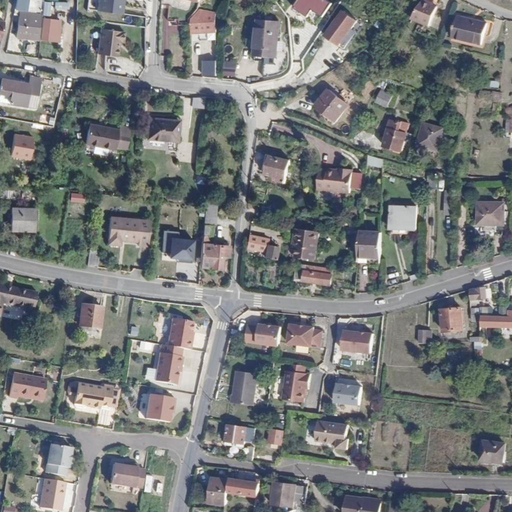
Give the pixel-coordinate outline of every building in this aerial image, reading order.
[(18,0),(15,11),(24,12),(27,0),(18,0)] [(122,0),(96,0),(95,11),(120,15),(122,0)] [(311,11),(322,18),(332,3),(326,0),(297,0),(292,8),(307,17),(311,11)] [(441,5),(427,0),(424,0),(414,19),(432,26),(441,5)] [(358,20),(344,10),(326,35),(341,45),(358,20)] [(198,31),(218,31),(218,12),(201,12),(191,18),(190,24),(198,24),(198,31)] [(16,38),(39,40),(41,15),(19,13),(16,38)] [(459,16),(454,38),(484,45),(489,23),(459,16)] [(40,39),(59,42),(61,21),(42,19),(40,39)] [(280,22),(257,21),(255,56),(277,57),(280,22)] [(124,34),(101,31),(97,55),(117,58),(119,43),(123,44),(124,34)] [(236,64),(223,64),(223,76),(236,76),(236,64)] [(407,71),(401,68),(399,74),(405,77),(407,71)] [(31,90),(31,84),(0,79),(0,81),(0,94),(9,96),(8,104),(25,107),(27,92),(36,94),(37,91),(31,90)] [(328,89),(316,105),(324,111),(322,114),(335,124),(349,105),(328,89)] [(444,95),(455,98),(456,91),(445,89),(444,95)] [(384,101),(382,104),(388,106),(392,95),(381,90),(378,99),(384,101)] [(502,92),(493,91),(492,100),(501,102),(502,92)] [(27,92),(25,107),(34,108),(36,94),(27,92)] [(191,107),(202,108),(203,99),(192,98),(191,107)] [(179,121),(148,118),(146,139),(177,142),(179,121)] [(401,123),(390,120),(383,146),(402,151),(405,140),(411,142),(412,134),(400,131),(401,123)] [(419,146),(426,124),(423,123),(417,146),(419,146)] [(114,150),(119,130),(89,124),(85,144),(114,150)] [(443,128),(426,124),(419,146),(437,151),(443,128)] [(128,132),(119,130),(114,150),(124,152),(128,132)] [(12,134),(9,158),(31,160),(33,136),(12,134)] [(382,159),(368,155),(367,164),(382,167),(382,159)] [(291,161),(270,156),(265,175),(278,178),(278,182),(285,183),(291,161)] [(342,172),(336,171),(328,170),(328,172),(319,172),(317,189),(350,194),(352,170),(342,169),(342,172)] [(437,175),(427,175),(428,181),(429,181),(429,188),(437,188),(437,175)] [(445,214),(453,214),(453,191),(445,191),(445,214)] [(83,203),(84,194),(69,192),(68,201),(83,203)] [(206,201),(200,267),(222,269),(223,256),(228,257),(230,245),(208,244),(208,236),(212,236),(213,226),(215,226),(217,202),(206,201)] [(504,203),(478,202),(477,224),(504,225),(504,203)] [(417,206),(389,206),(389,229),(416,229),(417,206)] [(271,209),(262,207),(260,215),(269,217),(271,209)] [(11,208),(10,216),(35,219),(35,209),(11,208)] [(124,233),(123,240),(138,242),(137,245),(147,247),(151,221),(112,215),(109,229),(124,233)] [(35,219),(10,216),(10,231),(35,232),(35,219)] [(297,245),(317,248),(319,230),(296,227),(294,239),(298,240),(297,245)] [(119,239),(123,240),(124,233),(109,229),(107,242),(118,244),(119,239)] [(381,232),(359,231),(357,255),(357,257),(380,258),(381,232)] [(268,244),(269,239),(248,235),(246,247),(265,251),(264,257),(275,259),(278,246),(268,244)] [(197,240),(173,238),(171,259),(195,261),(197,240)] [(316,260),(317,248),(297,245),(297,246),(296,257),(316,260)] [(87,268),(87,269),(96,270),(97,254),(89,253),(87,268)] [(331,285),(333,268),(296,263),(294,280),(331,285)] [(37,293),(0,284),(0,309),(1,303),(23,308),(23,311),(32,312),(37,293)] [(486,286),(477,287),(469,290),(470,300),(487,298),(486,286)] [(103,308),(81,305),(78,326),(100,329),(103,308)] [(462,307),(441,309),(444,332),(464,329),(462,307)] [(511,310),(509,310),(509,316),(481,315),(481,321),(481,326),(511,326),(511,310)] [(167,345),(182,348),(190,349),(192,340),(190,339),(191,332),(193,322),(172,318),(167,345)] [(280,346),(282,326),(260,322),(259,326),(248,324),(246,341),(280,346)] [(321,347),(323,331),(315,330),(315,327),(306,326),(306,327),(301,326),(301,325),(291,324),(289,343),(321,347)] [(372,352),(374,333),(344,330),(342,349),(372,352)] [(140,342),(139,351),(152,352),(152,343),(140,342)] [(167,345),(161,344),(155,380),(175,384),(179,365),(181,366),(183,357),(180,356),(182,348),(167,345)] [(305,373),(306,365),(291,363),(290,371),(305,373)] [(235,394),(234,402),(255,405),(259,373),(240,371),(236,394),(235,394)] [(311,374),(305,373),(290,371),(287,371),(283,399),(304,402),(306,388),(309,389),(311,374)] [(47,379),(13,374),(9,397),(17,398),(17,395),(43,400),(47,379)] [(99,406),(108,407),(112,387),(102,386),(102,388),(76,384),(73,405),(76,409),(80,409),(84,408),(84,405),(91,406),(91,408),(99,409),(99,406)] [(363,387),(338,384),(336,402),(361,405),(363,387)] [(171,406),(174,406),(175,398),(149,393),(145,417),(168,421),(170,412),(171,406)] [(317,436),(349,441),(349,439),(347,439),(349,426),(319,422),(317,436)] [(247,427),(228,424),(225,443),(236,445),(237,442),(245,444),(247,427)] [(284,430),(269,428),(267,442),(283,445),(284,430)] [(348,449),(349,441),(317,436),(317,441),(338,444),(338,448),(348,449)] [(506,443),(483,440),(480,460),(503,464),(506,443)] [(72,448),(52,443),(46,472),(65,475),(67,467),(69,468),(72,448)] [(143,488),(146,470),(139,468),(140,465),(130,463),(129,466),(124,465),(115,463),(111,483),(136,487),(143,488)] [(209,503),(227,505),(228,492),(229,480),(211,477),(209,503)] [(62,482),(45,478),(40,506),(61,511),(65,489),(61,488),(62,482)] [(260,483),(230,478),(229,480),(228,492),(258,497),(260,483)] [(305,511),(308,486),(274,482),(274,487),(271,486),(270,492),(273,492),(272,504),(297,507),(296,511),(305,511)] [(380,511),(382,500),(347,496),(345,511),(380,511)]
